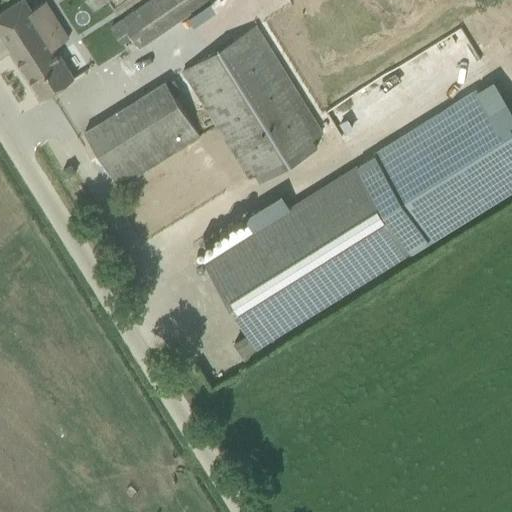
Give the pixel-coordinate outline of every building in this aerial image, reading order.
[(32,10),(25,0),(19,0),(0,12),(0,34),(40,98),(74,77),(55,47),(69,38),(46,1),(32,10)] [(86,0),(94,11),(110,0),(86,0)] [(139,48),(208,0),(148,0),(110,27),(121,43),(131,36),(139,48)] [(255,25),(182,70),(249,177),(257,172),(262,180),(314,147),(310,140),(321,133),(255,25)] [(511,109),(493,79),(475,90),(474,88),(373,151),(375,154),(357,165),(220,251),(203,261),(255,346),(272,336),(410,250),(411,252),(511,189),(511,109)] [(117,186),(199,135),(165,81),(83,131),(117,186)] [(70,164),(63,169),(67,176),(75,172),(70,164)]
